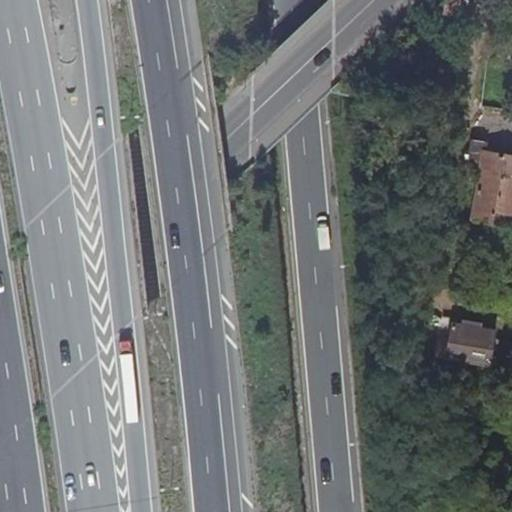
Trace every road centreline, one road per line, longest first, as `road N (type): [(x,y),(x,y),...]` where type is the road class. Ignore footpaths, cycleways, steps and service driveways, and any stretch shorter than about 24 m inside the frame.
road 1 (secondary): [(0,366),(387,0)]
road 2 (motorway): [(95,511),(10,0)]
road 3 (motorway): [(213,511),(149,0)]
road 4 (motorway): [(140,511),(87,0)]
road 5 (motorway): [(337,511),(293,0)]
road 6 (secondary): [(357,0),(0,339)]
road 7 (motorway): [(0,381),(17,511)]
